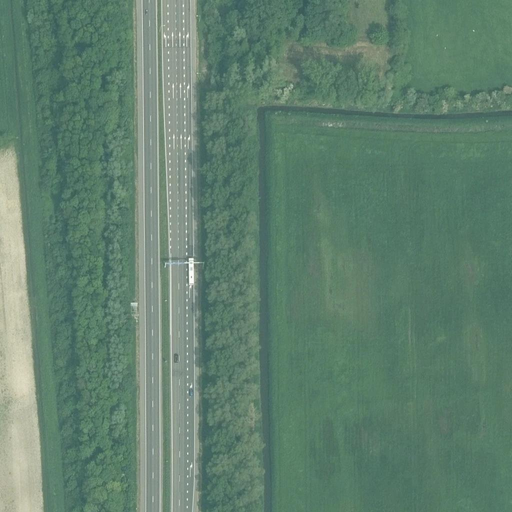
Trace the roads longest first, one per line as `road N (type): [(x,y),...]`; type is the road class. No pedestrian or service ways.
road 1 (motorway): [(178,511),(174,0)]
road 2 (motorway): [(148,0),(152,511)]
